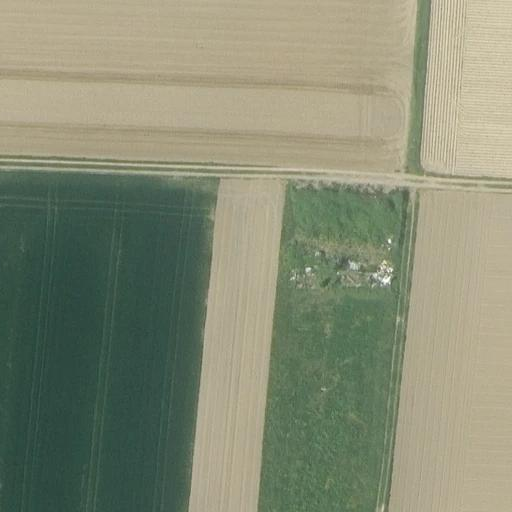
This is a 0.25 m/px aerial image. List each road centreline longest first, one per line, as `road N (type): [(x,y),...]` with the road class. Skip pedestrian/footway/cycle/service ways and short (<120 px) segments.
road 1 (track): [(424,0),(379,511)]
road 2 (track): [(0,164),(511,185)]
